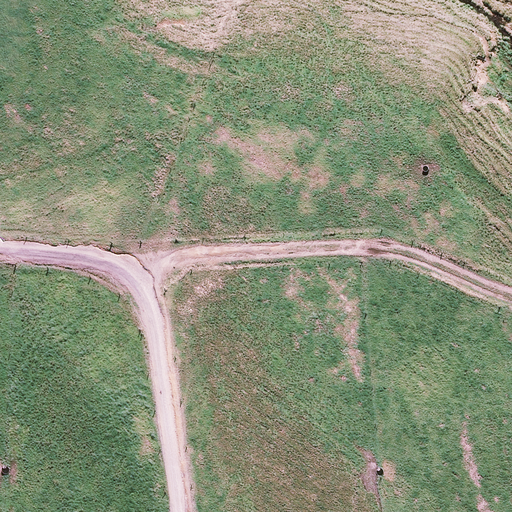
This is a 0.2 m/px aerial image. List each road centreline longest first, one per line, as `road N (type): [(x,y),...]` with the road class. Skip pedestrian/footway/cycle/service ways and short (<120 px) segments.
road 1 (track): [(142,284),(170,262),(218,253),(372,247),(407,253),(511,297)]
road 2 (track): [(0,250),(89,257),(142,284),(160,336),(182,511)]
